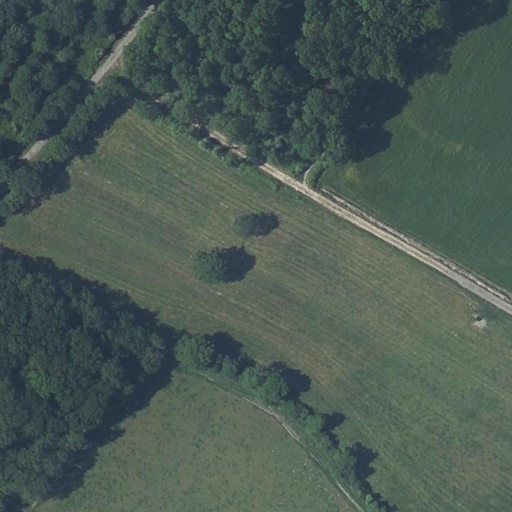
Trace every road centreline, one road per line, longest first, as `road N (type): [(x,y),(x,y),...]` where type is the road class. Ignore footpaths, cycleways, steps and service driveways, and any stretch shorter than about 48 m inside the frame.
road 1 (track): [(511,311),(312,197),(113,56)]
road 2 (track): [(160,0),(0,190)]
